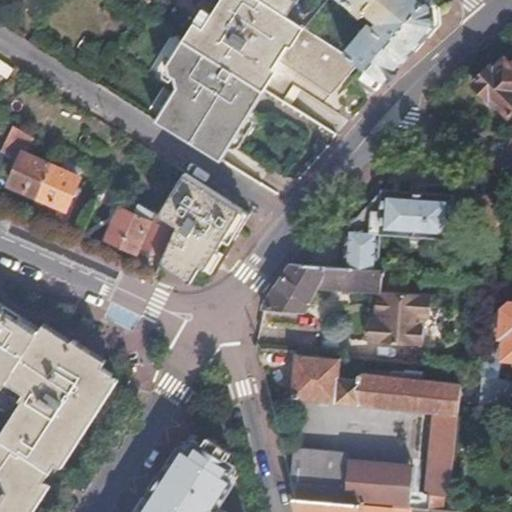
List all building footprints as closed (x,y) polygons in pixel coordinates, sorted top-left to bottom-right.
[(195,26),(185,42),(257,87),(264,76),(274,82),(283,67),(337,102),(360,65),(345,56),(302,28),(285,17),(258,0),(233,0),(233,1),(231,0),(222,0),(212,17),(203,31),(195,26)] [(258,0),(285,17),(293,4),(294,3),(289,0),(258,0)] [(368,28),(345,56),(360,65),(387,82),(434,28),(431,7),(421,0),(339,0),(358,16),(363,11),(378,24),(372,31),(368,28)] [(204,12),(195,26),(203,31),(212,17),(204,12)] [(257,87),(185,42),(173,61),(169,67),(169,72),(175,76),(180,79),(181,86),(159,121),(225,160),(232,148),(258,108),(267,94),(257,87)] [(169,67),(173,61),(167,57),(162,66),(163,75),(172,81),(175,76),(169,72),(169,67)] [(491,69),(474,83),(506,121),(511,115),(511,65),(511,67),(506,61),(493,72),(491,69)] [(257,87),(267,94),(274,82),(264,76),(257,87)] [(262,110),(258,108),(232,148),(236,150),(243,148),(263,117),(262,110)] [(0,148),(12,124),(0,116),(0,148)] [(12,124),(0,148),(0,149),(18,158),(7,183),(35,194),(48,165),(20,153),(28,134),(12,124)] [(48,165),(35,194),(70,209),(82,180),(79,179),(84,168),(54,150),(48,165)] [(206,265),(214,271),(225,255),(254,211),(187,170),(160,214),(201,240),(179,275),(192,281),(196,280),(206,265)] [(383,191),(347,229),(345,265),(378,267),(382,268),(384,232),(409,233),(428,234),(454,235),(456,196),(428,194),(413,193),(383,191)] [(201,240),(160,214),(125,193),(103,233),(134,251),(139,243),(166,259),(161,267),(179,275),(201,240)] [(294,262),(262,306),(304,310),(314,287),(318,287),(331,265),(315,264),(294,262)] [(331,265),(318,287),(375,289),(378,267),(345,265),(331,265)] [(442,344),(444,291),(377,288),(374,341),(442,344)] [(0,511),(22,511),(114,374),(105,368),(109,361),(76,340),(71,347),(41,327),(39,331),(0,306),(0,383),(6,387),(9,382),(28,395),(0,437),(0,511)] [(297,352),(343,356),(345,332),(300,328),(297,352)] [(455,493),(465,378),(365,369),(364,377),(342,375),(343,356),(297,352),(293,397),(436,411),(430,491),(444,492),(455,493)] [(511,384),(488,382),(487,396),(511,397),(511,384)] [(182,445),(138,511),(231,511),(218,503),(236,475),(227,469),(233,459),(227,455),(231,449),(211,435),(206,441),(198,436),(189,450),(182,445)] [(294,454),(292,481),(350,485),(410,490),(412,463),(346,458),(294,454)] [(292,481),(289,480),(292,492),(391,499),(411,501),(412,490),(410,490),(350,485),(292,481)] [(444,492),(430,491),(429,502),(443,503),(444,492)] [(390,511),(391,499),(292,492),(297,511),(390,511)] [(428,511),(429,502),(411,501),(391,499),(390,511),(428,511)] [(511,511),(511,508),(443,503),(429,502),(428,511),(511,511)]
